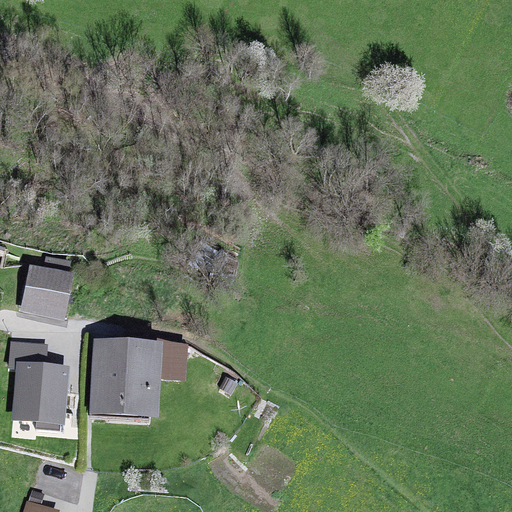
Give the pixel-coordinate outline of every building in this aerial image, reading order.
[(72,265),(46,260),(43,275),(68,281),(72,265)] [(43,275),(29,273),(21,315),(65,323),(73,281),(68,281),(43,275)] [(152,348),(152,339),(109,337),(109,346),(152,348)] [(153,382),(183,385),(187,351),(155,341),(153,382)] [(47,347),(11,344),(8,374),(16,374),(12,426),(65,431),(70,372),(45,370),(47,347)] [(163,353),(95,348),(90,423),(159,427),(163,353)]
